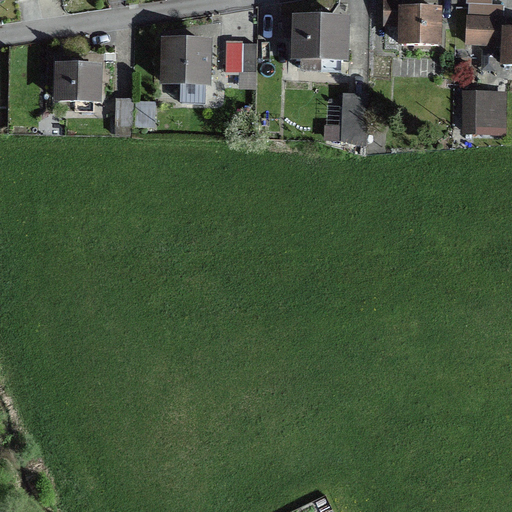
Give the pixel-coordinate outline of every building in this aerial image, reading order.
[(467,0),(466,45),(503,47),(502,67),(511,67),(511,32),(510,32),(504,32),(505,23),(501,23),(501,6),(491,6),(491,0),(467,0)] [(383,27),(400,27),(400,47),(436,48),(437,12),(401,12),(401,3),(383,3),(383,27)] [(316,72),(316,64),(341,65),(342,23),(320,22),(321,16),(312,16),(312,22),(296,21),(296,25),(282,24),(282,40),(288,40),(287,70),(301,70),(301,71),(316,72)] [(205,46),(164,44),(163,86),(204,87),(205,46)] [(245,47),(231,47),(230,75),(244,75),(245,47)] [(91,114),(92,104),(94,104),(95,70),(58,69),(57,103),(74,103),(74,114),(91,114)] [(498,135),(499,98),(465,97),(464,134),(498,135)] [(365,101),(342,100),(341,133),(364,134),(365,134),(366,101),(365,101)] [(131,102),(114,102),(114,137),(129,138),(129,129),(131,129),(131,102)]
